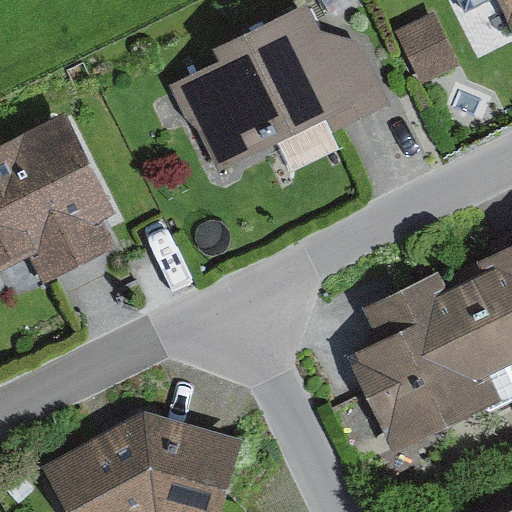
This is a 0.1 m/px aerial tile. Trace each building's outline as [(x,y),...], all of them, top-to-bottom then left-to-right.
[(224,54),(171,81),(216,169),(325,113),(335,131),(336,130),(364,116),(393,101),(360,37),(321,24),(308,0),(299,0),(218,42),(224,54)] [(511,0),(455,0),(462,14),(490,0),(498,0),(511,26),(511,0)] [(434,10),(395,30),(421,84),(461,64),(434,10)] [(65,107),(0,140),(0,267),(29,252),(44,280),(118,242),(103,214),(116,207),(65,107)] [(325,118),(278,142),(292,169),(339,146),(325,118)] [(377,333),(344,350),(392,450),(487,404),(489,410),(511,399),(511,238),(476,255),(481,266),(447,282),(439,265),(362,302),(377,333)] [(144,405),(44,462),(71,511),(221,511),(224,503),(244,432),(144,405)] [(511,511),(511,502),(491,511),(511,511)]
